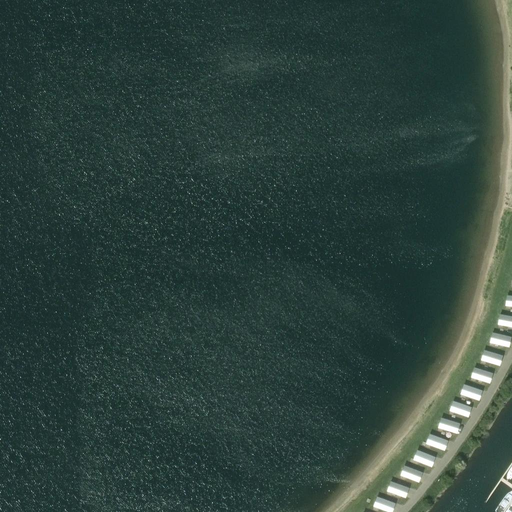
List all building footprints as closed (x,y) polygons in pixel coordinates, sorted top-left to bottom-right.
[(511,314),(501,313),(500,324),(511,325),(511,314)] [(511,333),(493,332),(492,342),(511,344),(511,333)] [(485,349),(483,360),(504,363),(505,352),(485,349)] [(474,376),(493,382),(496,372),(477,366),(474,376)] [(465,384),(463,395),(483,399),(485,387),(465,384)] [(471,416),(475,406),(455,399),(452,409),(471,416)] [(441,428),(461,432),(463,421),(443,417),(441,428)] [(447,450),(451,439),(432,432),(428,443),(447,450)] [(419,449),(416,460),(435,466),(439,455),(419,449)] [(407,464),(403,475),(423,481),(426,471),(407,464)] [(393,479),(389,490),(409,497),(413,487),(393,479)] [(376,505),(394,511),(399,502),(379,495),(376,505)]
